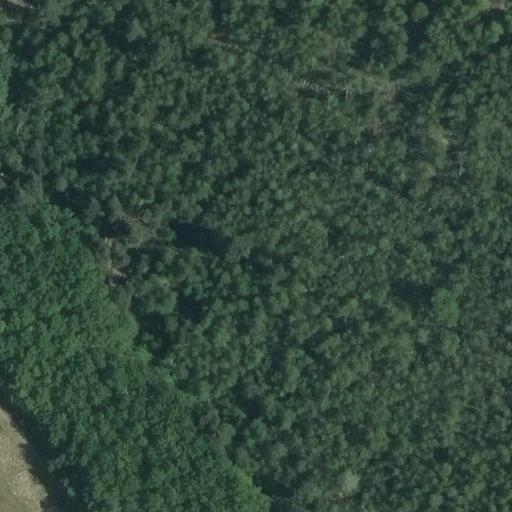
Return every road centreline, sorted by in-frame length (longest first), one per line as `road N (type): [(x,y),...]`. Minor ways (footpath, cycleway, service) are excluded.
road 1 (track): [(0,211),(163,252)]
road 2 (track): [(0,403),(85,511)]
